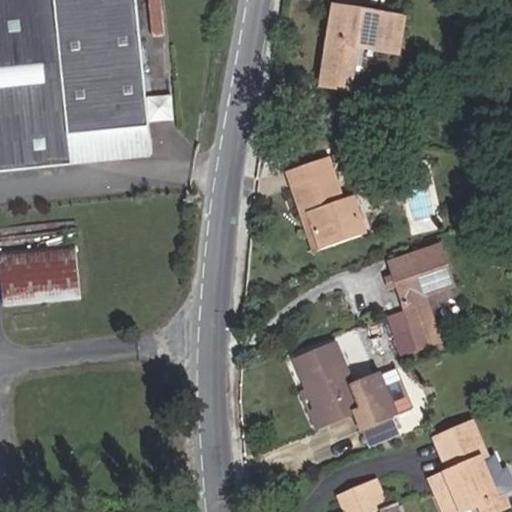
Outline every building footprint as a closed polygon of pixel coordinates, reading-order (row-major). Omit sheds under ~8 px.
[(69,134),(145,127),(132,0),(0,0),(0,169),(72,163),(69,134)] [(397,52),(403,19),(334,8),(322,86),(349,90),(356,45),(397,52)] [(329,159),(288,174),(302,215),(309,212),(323,251),(364,236),(351,199),(343,201),(329,159)] [(302,215),(315,253),(323,251),(309,212),(302,215)] [(5,305),(81,297),(75,245),(0,251),(5,305)] [(440,248),(391,264),(395,275),(398,286),(407,312),(417,342),(429,338),(431,346),(440,343),(425,297),(454,287),(440,248)] [(391,288),(398,286),(395,275),(387,278),(391,288)] [(389,319),(402,356),(431,346),(429,338),(417,342),(407,312),(389,319)] [(307,389),(313,387),(328,424),(356,413),(362,427),(387,417),(396,413),(409,407),(402,392),(389,397),(390,400),(384,403),(374,380),(354,387),(336,346),(296,362),(307,389)] [(389,397),(380,377),(374,380),(384,403),(390,400),(389,397)] [(301,392),(316,429),(328,424),(313,387),(307,389),(301,392)] [(369,444),(394,434),(387,417),(362,427),(369,444)] [(502,495),(511,490),(511,473),(509,468),(504,470),(497,454),(489,458),(474,424),(435,441),(450,474),(447,475),(452,486),(437,493),(444,511),(463,511),(478,506),(502,495)] [(447,475),(432,482),(437,493),(452,486),(447,475)] [(386,509),(373,478),(366,481),(377,511),(378,511),(383,510),(386,509)] [(377,511),(366,481),(332,495),(339,511),(377,511)] [(496,511),(508,507),(502,495),(478,506),(480,511),(496,511)]
